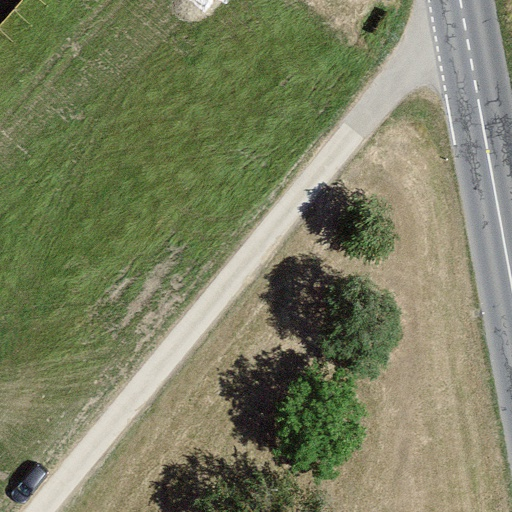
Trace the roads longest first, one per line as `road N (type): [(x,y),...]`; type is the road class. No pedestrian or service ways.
road 1 (track): [(458,4),(40,511)]
road 2 (secondary): [(457,0),(511,292)]
